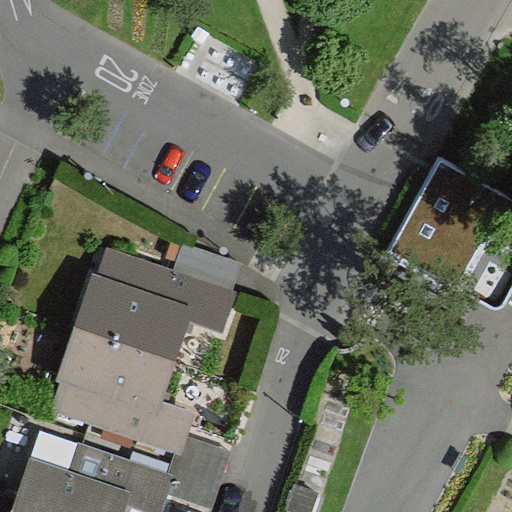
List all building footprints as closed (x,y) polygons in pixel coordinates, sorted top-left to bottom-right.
[(444,160),(417,207),(456,229),(480,190),(484,183),(444,160)] [(480,190),(456,229),(453,235),(484,252),(509,207),(480,190)] [(175,273),(233,292),(242,264),(186,244),(175,273)] [(112,252),(102,283),(131,293),(142,261),(112,252)] [(175,273),(142,261),(131,293),(102,283),(86,331),(173,360),(188,316),(221,327),(233,292),(175,273)] [(173,360),(86,331),(71,379),(97,387),(86,421),(178,451),(183,435),(186,425),(190,415),(158,405),(173,360)] [(97,387),(71,379),(60,413),(86,421),(97,387)] [(68,477),(78,445),(41,433),(30,465),(39,468),(68,477)] [(183,435),(178,451),(169,476),(164,493),(213,508),(232,450),(183,435)] [(83,447),(78,445),(68,477),(39,468),(23,511),(120,511),(125,500),(158,511),(164,493),(169,476),(83,447)]
